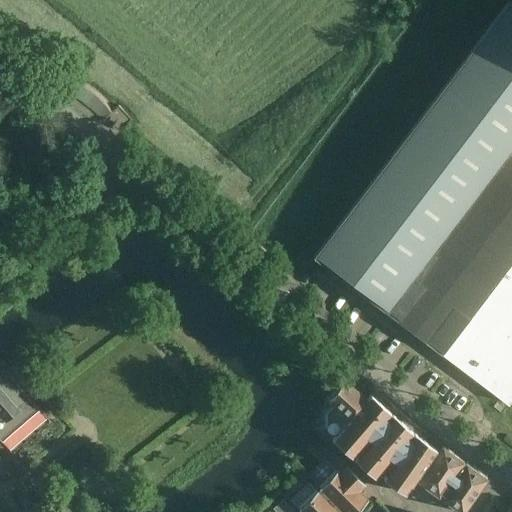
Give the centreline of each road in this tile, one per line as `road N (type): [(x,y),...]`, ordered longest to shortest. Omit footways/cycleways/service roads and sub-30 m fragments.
road 1 (residential): [(506,472),(126,171)]
road 2 (unclassified): [(126,171),(0,50)]
road 3 (residential): [(0,267),(126,171)]
